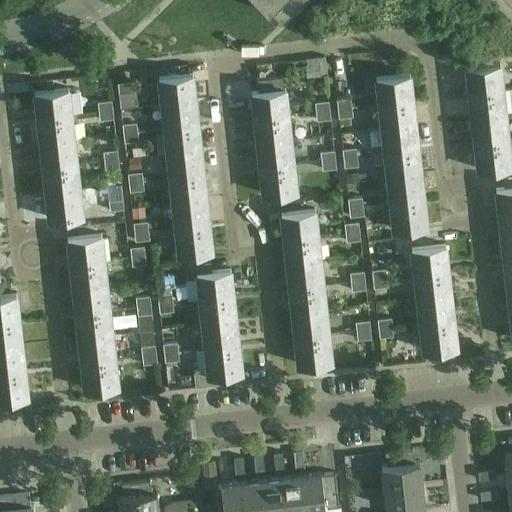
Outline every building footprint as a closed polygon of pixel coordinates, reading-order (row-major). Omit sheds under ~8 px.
[(281,22),(303,0),(256,0),(268,12),(270,11),(281,22)] [(466,67),(469,92),(500,89),(497,64),(466,67)] [(147,69),(149,89),(157,89),(155,68),(147,69)] [(159,78),(162,103),(193,100),(190,74),(159,78)] [(377,78),(380,103),(410,100),(407,74),(377,78)] [(131,81),(117,82),(118,92),(120,106),(136,104),(135,90),(132,90),(131,81)] [(36,92),(38,118),(69,114),(66,89),(36,92)] [(252,92),(255,117),(285,114),(283,89),(252,92)] [(469,92),(472,117),(503,113),(500,89),(469,92)] [(349,97),(336,99),(337,108),(350,106),(349,97)] [(110,100),(97,101),(98,111),(111,109),(110,100)] [(162,103),(165,128),(196,124),(193,100),(162,103)] [(328,100),(314,102),(315,111),(329,109),(328,100)] [(380,103),(383,128),(413,124),(410,100),(380,103)] [(350,106),(337,108),(338,117),(351,115),(350,106)] [(111,109),(98,111),(99,119),(112,117),(111,109)] [(329,109),(315,111),(316,119),(330,118),(329,109)] [(472,117),(475,141),(506,138),(503,113),(472,117)] [(38,118),(41,142),(71,139),(69,114),(38,118)] [(255,117),(258,142),(288,138),(285,114),(255,117)] [(135,122),(121,123),(123,133),(136,131),(135,122)] [(165,128),(168,152),(198,149),(196,124),(165,128)] [(383,128),(385,152),(416,149),(413,124),(383,128)] [(136,131),(123,133),(123,141),(137,139),(136,131)] [(353,132),(342,133),(343,143),(354,141),(353,132)] [(258,142),(260,166),(291,163),(288,138),(258,142)] [(508,164),(506,138),(475,141),(478,167),(508,164)] [(41,142),(44,166),(74,163),(71,139),(41,142)] [(143,147),(131,148),(132,156),(138,155),(143,155),(143,147)] [(355,147),(341,148),(342,157),(356,155),(355,147)] [(116,149),(102,150),(103,160),(117,158),(116,149)] [(168,152),(170,177),(201,173),(198,149),(168,152)] [(333,149),(319,151),(320,159),(334,158),(333,149)] [(385,152),(388,177),(418,173),(416,149),(385,152)] [(132,156),(126,157),(128,169),(140,167),(138,155),(132,156)] [(356,155),(342,157),(343,167),(357,165),(356,155)] [(117,158),(103,160),(104,168),(118,167),(117,158)] [(334,158),(320,159),(321,169),(335,167),(334,158)] [(44,166),(47,191),(77,188),(74,163),(44,166)] [(294,188),(291,163),(260,166),(263,192),(294,188)] [(357,170),(344,172),(345,181),(358,180),(357,170)] [(141,171),(127,172),(128,182),(142,180),(141,171)] [(170,177),(173,201),(204,198),(201,173),(170,177)] [(388,177),(391,201),(421,198),(418,173),(388,177)] [(142,180),(128,182),(129,190),(143,189),(142,180)] [(511,186),(496,188),(499,214),(511,212),(511,186)] [(49,217),(66,215),(80,213),(77,188),(47,191),(49,217)] [(360,196),(347,198),(348,206),(361,204),(360,196)] [(109,209),(122,208),(121,198),(108,200),(109,209)] [(173,201),(176,226),(207,222),(204,198),(173,201)] [(424,223),(421,198),(391,201),(394,227),(424,223)] [(143,204),(131,206),(132,217),(144,216),(143,204)] [(361,204),(348,206),(349,215),(362,214),(361,204)] [(282,213),(285,238),(315,235),(313,210),(282,213)] [(66,215),(68,226),(95,223),(94,211),(80,213),(66,215)] [(511,212),(499,214),(502,238),(511,237),(511,212)] [(146,220),(132,222),(133,230),(147,229),(146,220)] [(357,221),(344,223),(345,231),(358,230),(357,221)] [(209,248),(207,222),(176,226),(179,251),(209,248)] [(68,226),(69,238),(97,235),(95,223),(68,226)] [(147,229),(133,230),(134,240),(148,239),(147,229)] [(358,230),(345,231),(346,241),(359,239),(358,230)] [(68,238),(71,264),(102,261),(99,235),(97,235),(69,238),(68,238)] [(285,238),(287,263),(318,260),(315,235),(285,238)] [(511,237),(502,238),(505,263),(511,262),(511,237)] [(143,245),(129,247),(130,256),(144,255),(143,245)] [(413,248),(415,273),(446,270),(443,245),(413,248)] [(144,255),(130,256),(131,265),(145,263),(144,255)] [(198,269),(200,295),(231,292),(228,266),(211,268),(210,257),(185,259),(186,271),(198,269)] [(287,263),(290,287),(321,284),(318,260),(287,263)] [(71,264),(74,289),(104,285),(102,261),(71,264)] [(385,268),(371,269),(372,278),(386,277),(385,268)] [(363,270),(349,271),(350,281),(364,279),(363,270)] [(415,273),(418,298),(449,295),(446,270),(415,273)] [(386,277),(372,278),(373,287),(387,286),(386,277)] [(364,279),(350,281),(351,290),(365,288),(364,279)] [(142,281),(130,282),(131,291),(143,289),(142,281)] [(290,287),(293,312),(323,309),(321,284),(290,287)] [(74,289),(77,313),(107,310),(104,285),(74,289)] [(170,292),(157,294),(158,304),(171,302),(170,292)] [(200,295),(203,319),(233,316),(231,292),(200,295)] [(0,295),(0,321),(17,319),(14,294),(0,295)] [(148,295),(135,297),(136,306),(150,305),(148,295)] [(418,298),(421,322),(451,319),(449,295),(418,298)] [(171,302),(158,304),(159,312),(172,310),(171,302)] [(150,305),(136,306),(137,315),(150,313),(150,305)] [(293,312),(295,336),(326,333),(323,309),(293,312)] [(77,313),(79,337),(110,334),(107,310),(77,313)] [(203,319),(206,344),(236,341),(233,316),(203,319)] [(390,317),(376,318),(377,328),(391,326),(390,317)] [(0,321),(0,345),(20,344),(17,319),(0,321)] [(368,319),(354,321),(355,330),(369,328),(368,319)] [(454,345),(451,319),(421,322),(423,348),(454,345)] [(414,324),(399,325),(400,336),(415,335),(414,324)] [(391,326),(377,328),(378,336),(392,335),(391,326)] [(369,328),(355,330),(356,339),(370,337),(369,328)] [(328,359),(326,333),(295,336),(298,362),(328,359)] [(79,337),(82,361),(112,358),(110,334),(79,337)] [(239,366),(236,341),(206,344),(208,367),(193,369),(195,384),(229,380),(228,367),(239,366)] [(175,342),(162,343),(163,352),(176,351),(175,342)] [(0,345),(0,370),(23,368),(20,344),(0,345)] [(154,344),(140,346),(141,355),(155,353),(154,344)] [(176,351),(163,352),(164,361),(177,360),(176,351)] [(155,353),(141,355),(142,364),(156,362),(155,353)] [(115,383),(112,358),(82,361),(85,387),(115,383)] [(0,396),(25,394),(23,368),(0,370),(0,396)] [(511,436),(507,437),(508,450),(503,451),(505,471),(511,470),(511,436)] [(295,467),(303,466),(301,449),(293,450),(295,467)] [(385,452),(386,465),(380,465),(383,486),(421,481),(419,461),(414,461),(413,449),(385,452)] [(275,469),(283,468),(282,451),(273,452),(275,469)] [(255,472),(263,471),(262,453),(253,454),(255,472)] [(235,474),(243,473),(242,456),(233,457),(235,474)] [(214,467),(201,469),(202,477),(215,475),(214,467)] [(478,479),(495,477),(494,468),(477,470),(478,479)] [(336,470),(300,474),(304,511),(307,511),(326,510),(326,506),(340,505),(336,470)] [(304,511),(300,474),(280,476),(283,511),(304,511)] [(283,511),(280,476),(260,478),(263,511),(283,511)] [(263,511),(260,478),(240,480),(243,511),(263,511)] [(118,495),(119,511),(155,511),(158,511),(156,491),(151,492),(149,479),(122,482),(123,495),(118,495)] [(223,511),(243,511),(240,480),(220,483),(223,511)] [(383,486),(385,506),(385,511),(396,511),(424,509),(424,502),(421,481),(383,486)] [(480,499),(498,497),(497,488),(479,490),(480,499)] [(0,511),(34,511),(33,505),(30,505),(29,493),(0,495),(0,511)] [(170,501),(164,505),(164,511),(179,509),(193,508),(192,498),(178,500),(170,501)]
